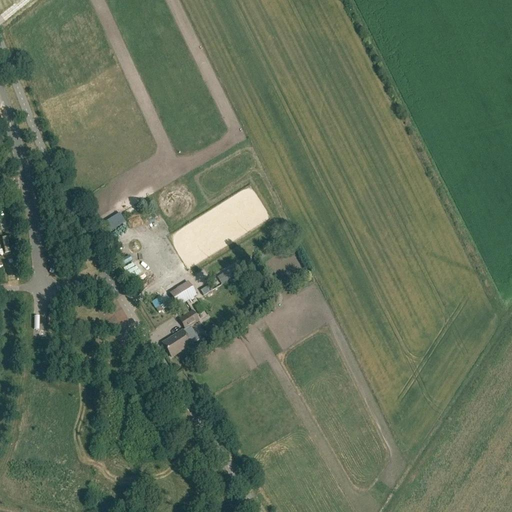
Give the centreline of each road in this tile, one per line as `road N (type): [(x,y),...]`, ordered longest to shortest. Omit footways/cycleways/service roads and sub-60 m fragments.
road 1 (unclassified): [(39,288),(25,178),(0,96)]
road 2 (unclassified): [(39,288),(108,285),(172,380)]
